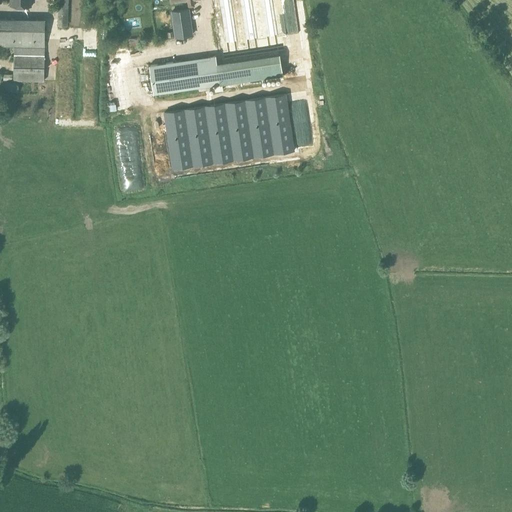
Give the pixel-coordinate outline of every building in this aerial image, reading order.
[(69,22),(70,0),(58,0),(58,21),(69,22)] [(274,0),(214,0),(222,54),(281,45),(274,0)] [(193,34),(189,9),(172,11),(176,37),(193,34)] [(0,18),(0,45),(14,46),(14,80),(43,81),(44,19),(0,18)] [(220,85),(284,75),(280,54),(224,62),(217,63),(215,55),(149,65),(153,94),(220,84),(220,85)] [(164,112),(173,169),(295,150),(286,94),(164,112)]
